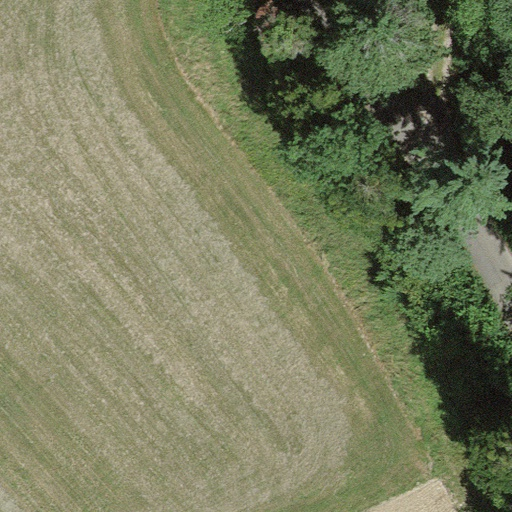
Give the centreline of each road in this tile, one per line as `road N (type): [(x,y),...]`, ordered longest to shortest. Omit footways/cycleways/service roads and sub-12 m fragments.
road 1 (unclassified): [(511,339),(482,266),(400,127),(290,0)]
road 2 (track): [(417,0),(400,127)]
